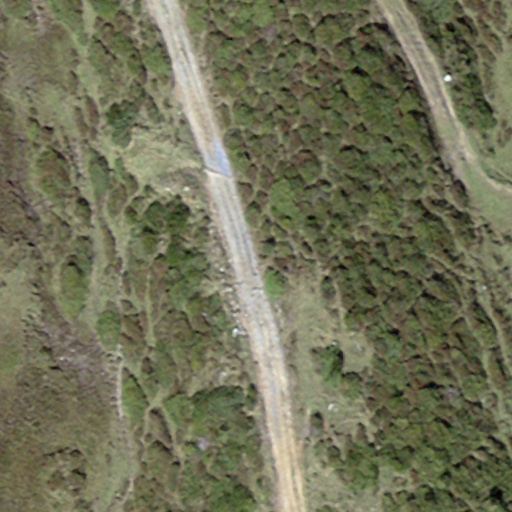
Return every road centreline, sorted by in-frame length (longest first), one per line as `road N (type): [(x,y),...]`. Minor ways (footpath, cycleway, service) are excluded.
road 1 (track): [(289,511),(180,0)]
road 2 (track): [(359,0),(480,182),(511,192)]
